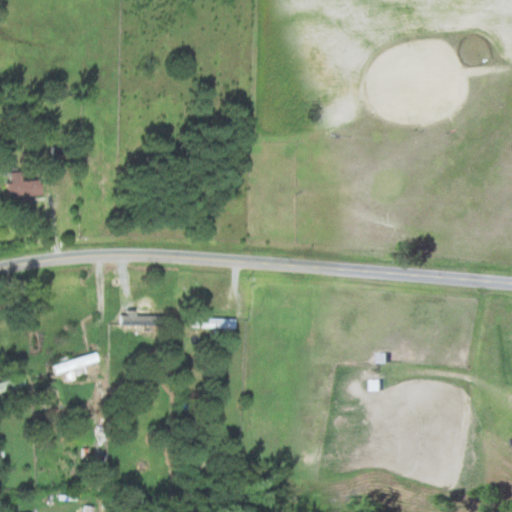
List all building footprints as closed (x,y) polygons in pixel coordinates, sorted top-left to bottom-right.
[(2,197),(18,197),(18,204),(28,203),(28,195),(37,194),(37,180),(17,181),(17,172),(5,172),(6,182),(2,183),(2,197)] [(132,315),(132,312),(116,312),(116,327),(154,328),(154,315),(132,315)] [(81,365),(96,361),(93,352),(47,363),(50,374),(71,369),(73,375),(83,373),(81,365)] [(0,380),(0,391),(23,385),(20,375),(0,380)] [(103,442),(91,442),(91,457),(104,456),(103,442)]
